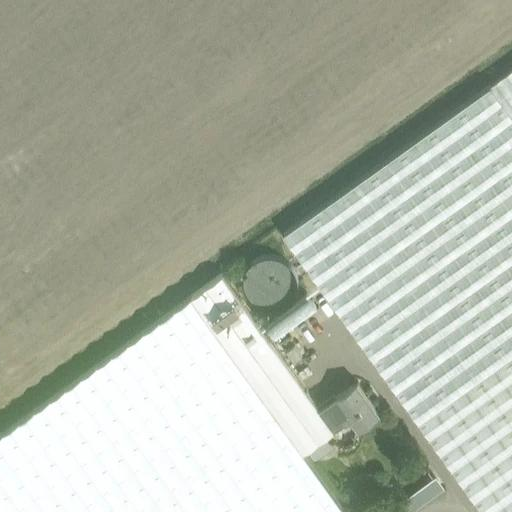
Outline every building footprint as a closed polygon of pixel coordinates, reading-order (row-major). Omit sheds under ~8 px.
[(511,511),(511,63),(287,225),(281,230),(384,372),(484,511),(511,511)] [(301,288),(300,279),(297,274),(295,270),(290,267),(287,264),(284,263),(277,261),(272,261),(265,263),(262,264),(258,268),(254,271),(251,276),(249,280),(248,286),(248,290),(249,295),(251,300),(254,305),(258,308),(262,311),(266,313),(273,314),(276,314),(283,313),(287,311),(293,307),(297,303),(299,298),(301,292),(301,288)] [(333,428),(329,422),(319,408),(222,273),(192,294),(302,450),(333,428)] [(0,511),(345,511),(302,450),(192,294),(180,302),(153,321),(152,322),(119,346),(87,369),(55,393),(23,417),(0,433),(0,511)] [(288,352),(296,364),(303,358),(296,347),(288,352)] [(356,382),(319,408),(329,422),(346,411),(358,428),(379,413),(356,382)] [(350,485),(339,493),(347,503),(357,495),(350,485)] [(417,489),(398,503),(404,511),(410,511),(425,501),(417,489)]
